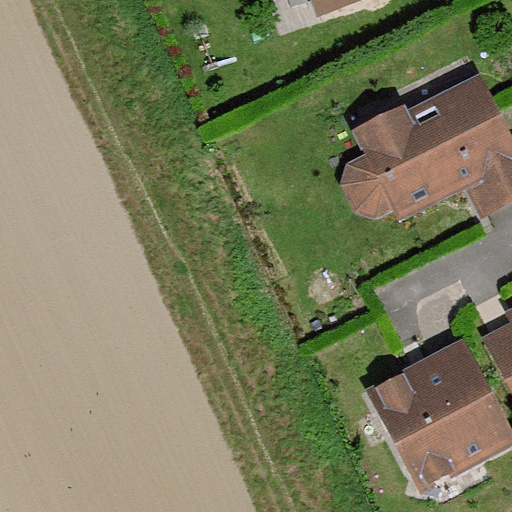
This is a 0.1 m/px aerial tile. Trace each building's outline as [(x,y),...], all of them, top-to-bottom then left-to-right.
[(267,0),(279,22),(320,0),(267,0)] [(320,0),(331,21),(372,0),(320,0)] [(408,119),(371,138),(381,158),(362,168),(356,186),(367,208),(385,213),(404,203),(409,212),(476,177),(492,208),(511,197),(511,143),(483,87),(410,123),(408,119)] [(511,335),(500,342),(511,363),(511,335)] [(416,378),(382,397),(420,468),(445,476),(511,440),(511,426),(475,358),(429,383),(416,378)]
